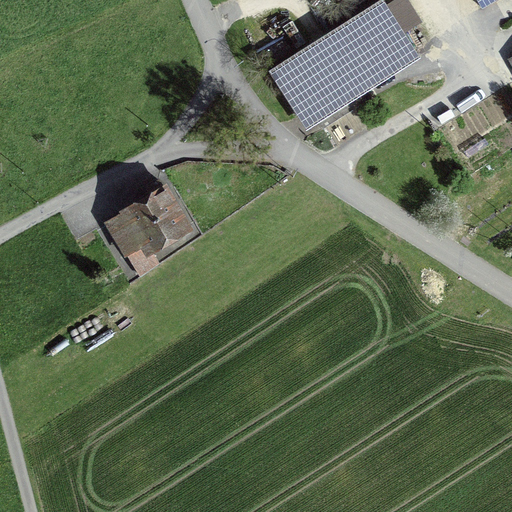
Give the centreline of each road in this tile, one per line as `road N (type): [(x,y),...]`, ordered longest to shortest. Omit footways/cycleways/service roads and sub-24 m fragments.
road 1 (residential): [(239,109),(285,151),(511,294)]
road 2 (unclassified): [(239,109),(0,233)]
